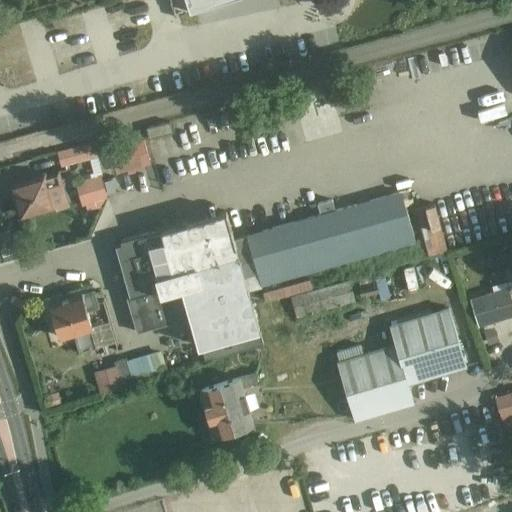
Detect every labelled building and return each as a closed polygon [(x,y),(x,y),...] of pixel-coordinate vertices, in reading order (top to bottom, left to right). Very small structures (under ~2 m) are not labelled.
[(186,0),(190,12),(226,0),(186,0)] [(371,71),(330,82),(338,110),(378,99),(371,71)] [(169,121),(146,127),(149,138),(171,131),(169,121)] [(105,138),(94,141),(93,142),(96,154),(108,151),(105,138)] [(145,139),(109,148),(116,171),(128,168),(129,172),(136,170),(135,166),(151,162),(145,139)] [(93,142),(66,149),(57,152),(61,166),(96,156),(96,154),(93,142)] [(97,158),(60,169),(64,184),(101,173),(97,158)] [(12,185),(21,214),(51,205),(47,190),(62,186),(58,171),(12,185)] [(102,174),(76,181),(83,204),(108,197),(102,174)] [(235,236),(246,276),(258,273),(262,285),(324,268),(417,243),(404,198),(409,196),(407,190),(403,191),(402,190),(336,209),(235,236)] [(263,345),(244,277),(233,238),(226,211),(120,241),(121,244),(115,246),(125,280),(122,281),(137,332),(190,317),(199,346),(220,340),(221,345),(203,350),(206,361),(263,345)] [(503,246),(493,249),(497,265),(508,261),(503,246)] [(265,300),(312,287),(309,278),(263,291),(265,300)] [(350,279),(291,295),(297,316),(355,300),(352,286),(350,279)] [(511,315),(511,299),(509,291),(501,294),(500,290),(471,299),(479,325),(511,315)] [(55,322),(53,326),(54,332),(58,333),(59,336),(92,327),(86,309),(97,306),(93,292),(50,304),(55,322)] [(448,308),(390,325),(396,344),(363,354),(361,344),(337,351),(356,420),(412,403),(406,385),(428,378),(466,366),(448,308)] [(511,322),(479,329),(481,342),(511,336),(511,322)] [(65,355),(101,349),(98,335),(63,341),(65,355)] [(486,352),(493,370),(502,367),(496,349),(486,352)] [(127,360),(133,382),(167,372),(161,350),(127,360)] [(245,356),(255,358),(256,352),(247,350),(245,356)] [(122,385),(123,385),(133,382),(127,360),(126,358),(114,362),(115,365),(122,385)] [(122,385),(115,365),(94,371),(100,393),(123,387),(123,385),(122,385)] [(255,372),(201,388),(215,433),(254,422),(243,385),(258,381),(255,372)] [(43,395),(47,407),(61,403),(57,391),(43,395)] [(501,417),(511,413),(511,391),(495,396),(501,417)] [(511,425),(511,413),(501,417),(504,427),(511,425)] [(360,474),(378,470),(374,453),(346,459),(348,472),(359,469),(360,474)]
